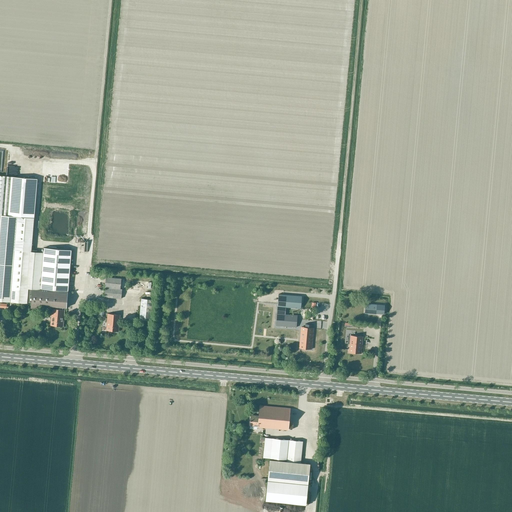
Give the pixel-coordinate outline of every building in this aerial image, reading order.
[(34,218),(37,179),(3,176),(0,216),(34,218)] [(0,301),(27,303),(27,302),(31,303),(31,308),(52,310),(51,326),(63,327),(64,318),(64,317),(63,317),(63,314),(64,315),(64,314),(64,310),(64,307),(67,308),(67,307),(68,292),(68,291),(71,250),(44,248),(44,253),(31,252),(34,218),(0,216),(0,218),(0,301)] [(105,277),(104,297),(121,299),(122,290),(126,290),(127,279),(105,277)] [(278,294),(276,326),(296,327),(297,317),(285,316),(286,307),(301,308),(302,296),(278,294)] [(139,319),(151,320),(154,300),(141,298),(139,319)] [(365,304),(365,313),(376,314),(384,314),(385,305),(377,304),(365,304)] [(322,323),(323,314),(307,313),(307,322),(322,323)] [(106,331),(118,332),(120,315),(108,314),(106,331)] [(301,326),(299,348),(311,349),(313,328),(312,327),(313,324),(305,323),(305,327),(301,326)] [(363,337),(350,336),(349,352),(361,354),(363,337)] [(314,428),(317,406),(309,405),(306,427),(314,428)] [(250,416),(249,425),(258,426),(257,428),(288,430),(290,408),(259,406),(258,417),(250,416)] [(303,441),(265,438),(265,443),(263,458),(287,460),(287,462),(270,460),(266,500),(306,505),(310,464),(301,463),(303,441)]
